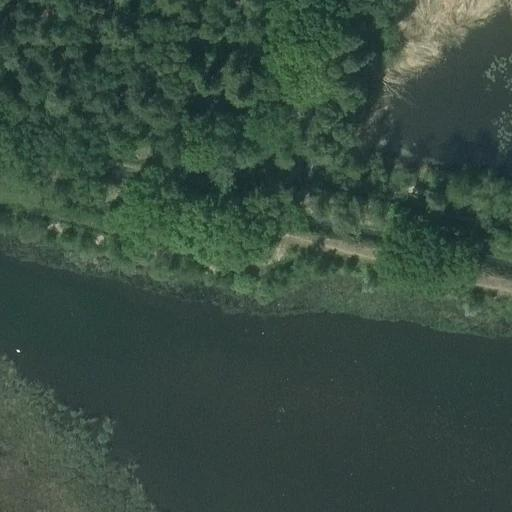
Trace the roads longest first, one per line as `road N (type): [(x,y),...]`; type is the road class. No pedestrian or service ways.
road 1 (track): [(0,118),(227,177)]
road 2 (track): [(285,191),(511,244)]
